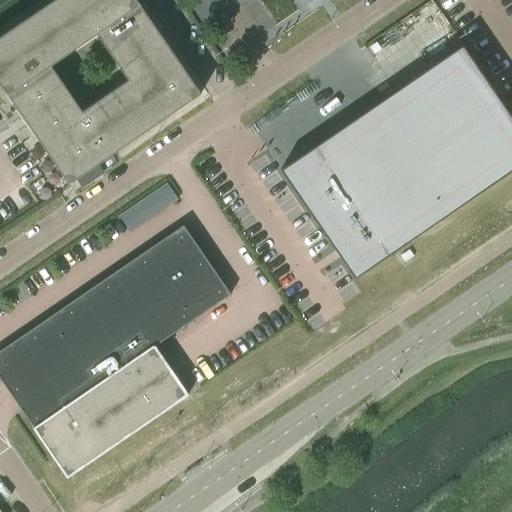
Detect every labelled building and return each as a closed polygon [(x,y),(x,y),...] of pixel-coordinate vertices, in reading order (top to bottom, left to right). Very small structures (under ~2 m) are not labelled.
[(201,94),(136,0),(53,0),(0,36),(0,84),(68,185),(201,94)] [(280,170),(355,278),(511,170),(511,117),(462,45),(280,170)] [(143,199),(154,216),(178,200),(167,183),(143,199)] [(0,350),(0,379),(21,410),(67,477),(187,395),(187,394),(154,347),(230,294),(183,225),(0,350)] [(17,306),(26,319),(119,253),(110,240),(17,306)]
